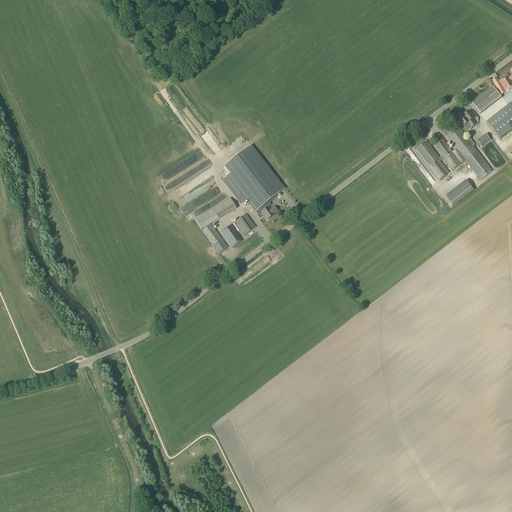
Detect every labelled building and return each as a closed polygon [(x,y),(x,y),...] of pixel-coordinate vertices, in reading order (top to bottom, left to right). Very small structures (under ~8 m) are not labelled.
[(511,73),(511,75),(510,77),(509,76),(495,85),(501,95),(511,88),(511,69),(510,71),(511,73)] [(499,138),(502,136),(511,128),(511,103),(487,122),(499,138)] [(464,115),(462,113),(457,117),(463,126),(468,123),(469,125),(472,128),(476,125),(472,120),(475,118),(469,111),(464,115)] [(443,159),(447,164),(448,165),(452,171),(457,167),(463,162),(465,161),(476,176),(480,181),(492,172),(488,167),(477,152),(469,142),(471,140),(469,137),(467,139),(458,127),(446,136),(457,149),(453,152),(442,139),(440,135),(435,138),(438,142),(433,146),(441,157),(439,158),(426,141),(416,150),(439,180),(449,173),(444,167),(440,162),(443,159)] [(507,147),(511,143),(511,132),(511,133),(511,134),(502,141),(507,147)] [(482,148),(491,141),(486,134),(477,141),(482,148)] [(226,177),(222,180),(241,205),(246,201),(255,212),(267,203),(283,191),(250,147),(221,170),(226,177)] [(176,188),(194,177),(189,170),(172,182),(176,188)] [(215,184),(187,197),(189,202),(191,201),(193,205),(219,193),(215,184)] [(200,226),(237,209),(232,199),(196,216),(200,226)] [(277,211),(274,207),(270,211),(267,208),(261,213),(263,216),(264,215),(267,220),(273,215),(277,211)] [(243,237),(245,235),(256,228),(246,215),(244,216),(234,224),(243,237)] [(222,241),(220,237),(211,225),(202,232),(211,244),(213,247),(219,255),(228,248),(222,241)] [(232,248),(242,241),(231,226),(221,233),(232,248)]
